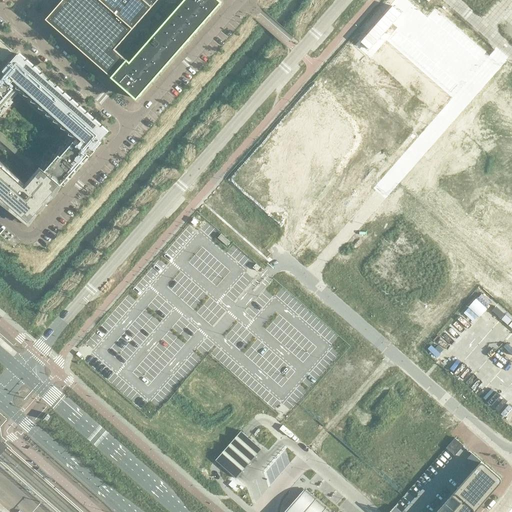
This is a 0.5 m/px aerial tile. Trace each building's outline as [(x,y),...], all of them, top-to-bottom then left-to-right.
[(68,0),(48,21),(100,67),(111,78),(126,63),(113,52),(158,0),(68,0)] [(175,55),(221,2),(218,0),(184,0),(154,35),(148,42),(130,63),(128,61),(126,63),(111,78),(112,78),(115,80),(124,88),(124,87),(126,89),(127,90),(127,91),(137,99),(170,61),(175,55)] [(86,111),(80,106),(79,107),(78,106),(79,105),(73,99),(71,101),(70,100),(71,98),(65,93),(64,94),(63,93),(64,92),(58,86),(56,87),(55,86),(56,85),(50,79),(49,81),(48,80),(49,78),(43,73),(41,74),(40,73),(41,72),(35,66),(34,68),(33,67),(34,65),(28,60),(26,61),(25,60),(26,58),(20,53),(19,54),(11,63),(9,62),(4,68),(5,69),(4,71),(0,75),(0,109),(16,91),(10,85),(11,83),(18,89),(33,102),(72,137),(75,133),(83,140),(81,143),(76,138),(73,141),(70,138),(43,169),(61,185),(62,185),(62,184),(64,186),(69,179),(68,178),(69,177),(70,178),(76,172),(74,170),(76,169),(77,170),(82,164),(81,163),(82,162),(84,163),(89,157),(88,155),(95,148),(96,149),(101,143),(100,141),(108,132),(109,131),(103,126),(101,127),(100,126),(101,124),(95,119),(94,120),(93,119),(94,118),(88,112),(86,114),(85,113),(86,111)] [(443,95),(435,104),(439,108),(447,99),(443,95)] [(26,187),(0,164),(0,196),(2,198),(1,199),(2,200),(4,199),(12,206),(11,208),(12,209),(13,208),(29,222),(45,204),(44,203),(51,195),(52,196),(53,194),(52,193),(59,186),(60,187),(61,185),(43,169),(42,168),(26,187)] [(230,242),(227,240),(221,234),(218,238),(227,246),(230,242)] [(482,294),(478,298),(487,305),(487,306),(491,302),(482,294)] [(492,311),(501,319),(505,314),(496,306),(492,311)] [(505,315),(501,319),(507,324),(511,320),(505,315)] [(241,431),(215,460),(216,460),(218,463),(223,467),(237,480),(262,450),(249,438),(244,434),(241,431)] [(455,438),(446,448),(454,456),(463,446),(455,438)] [(463,463),(472,471),(479,464),(480,463),(481,463),(484,463),(472,453),(463,463)] [(500,477),(484,463),(481,463),(480,463),(479,464),(472,471),(436,511),(474,511),(500,483),(501,482),(501,480),(501,479),(500,477)] [(325,511),(305,494),(289,511),(325,511)]
